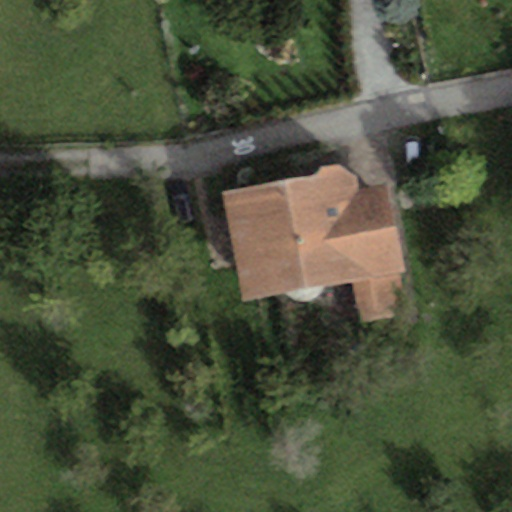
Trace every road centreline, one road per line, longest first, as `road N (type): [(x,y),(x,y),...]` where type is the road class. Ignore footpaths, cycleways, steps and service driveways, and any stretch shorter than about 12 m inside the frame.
road 1 (residential): [(511,91),(190,159)]
road 2 (track): [(190,159),(0,163)]
